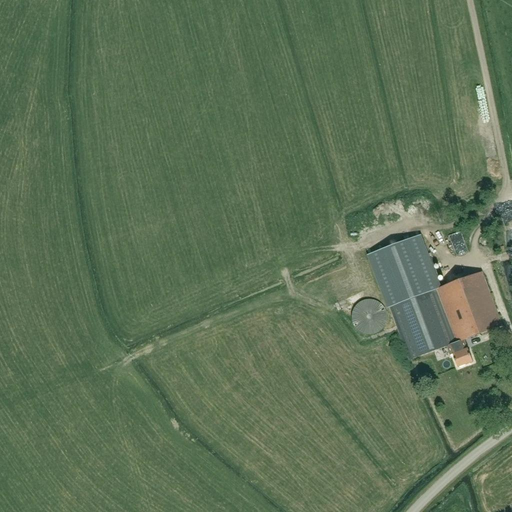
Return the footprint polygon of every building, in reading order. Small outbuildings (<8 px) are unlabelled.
[(451,244),(462,240),(458,229),(447,232),(451,244)] [(419,236),(369,255),(388,306),(389,306),(410,360),(446,346),(464,340),(502,326),(481,272),(439,287),(419,236)] [(363,280),(371,275),(366,268),(358,274),(363,280)] [(344,275),(335,280),(341,291),(360,281),(354,270),(344,275)] [(324,285),(326,290),(336,287),(333,281),(324,285)] [(464,340),(446,346),(450,355),(452,354),(457,367),(472,361),(464,340)]
